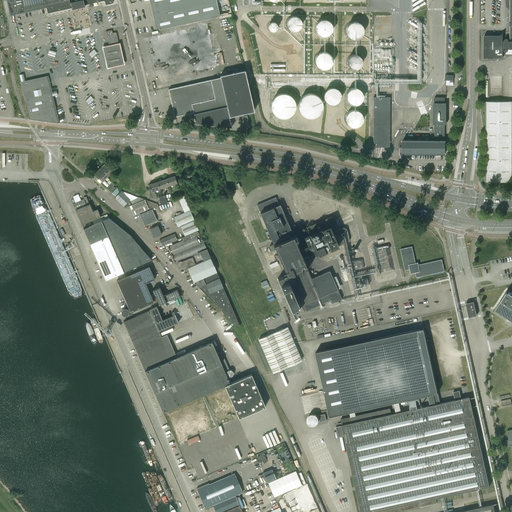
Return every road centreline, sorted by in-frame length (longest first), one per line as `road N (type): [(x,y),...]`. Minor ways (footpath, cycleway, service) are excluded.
road 1 (unclassified): [(196,511),(57,190)]
road 2 (secondary): [(147,144),(306,165),(451,218)]
road 3 (secondary): [(457,198),(286,154),(152,136)]
road 4 (unclassified): [(243,374),(195,298),(118,209),(91,185),(57,190)]
road 5 (unclassified): [(362,239),(350,204),(298,184),(255,193),(247,222),(290,321)]
road 6 (unclassified): [(290,321),(309,373),(284,389),(333,511)]
